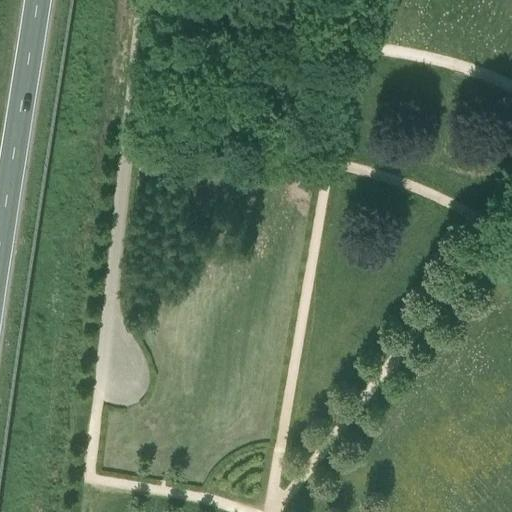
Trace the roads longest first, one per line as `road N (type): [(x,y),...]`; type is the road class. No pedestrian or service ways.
road 1 (track): [(239,511),(90,477),(147,0)]
road 2 (track): [(268,511),(325,164),(452,206),(511,249)]
road 3 (track): [(275,511),(511,210)]
road 4 (track): [(145,20),(431,58),(511,88)]
road 5 (trunk): [(0,255),(36,0)]
road 6 (track): [(346,0),(325,164)]
